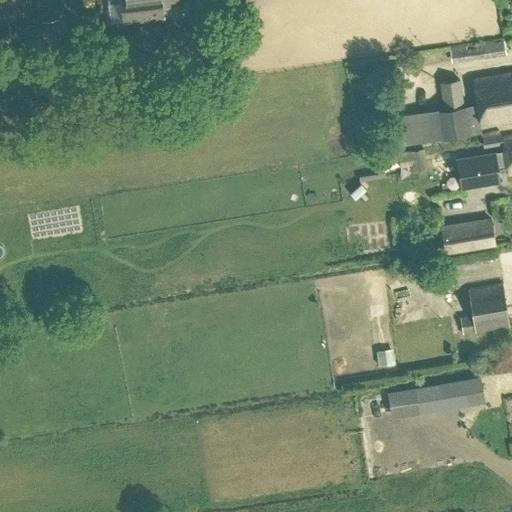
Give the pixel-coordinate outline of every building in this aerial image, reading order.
[(177,2),(176,0),(119,0),(122,21),(163,15),(161,4),(177,2)] [(0,37),(11,36),(9,17),(0,17),(0,37)] [(25,50),(44,47),(42,27),(23,29),(25,50)] [(468,61),(507,54),(505,41),(485,44),(485,47),(466,50),(468,61)] [(443,111),(403,115),(407,142),(419,141),(482,131),(481,126),(511,121),(511,76),(511,77),(511,73),(473,78),(477,107),(464,109),(461,79),(439,81),(443,111)] [(511,137),(503,139),(509,175),(511,174),(511,137)] [(424,147),(398,152),(400,167),(411,165),(412,171),(428,169),(424,147)] [(445,253),(496,245),(492,218),(441,226),(445,253)] [(510,325),(502,282),(469,288),(468,284),(452,287),(455,305),(471,302),(474,314),(460,317),(463,333),(510,325)] [(485,403),(481,377),(415,388),(387,393),(391,419),(420,414),(485,403)]
